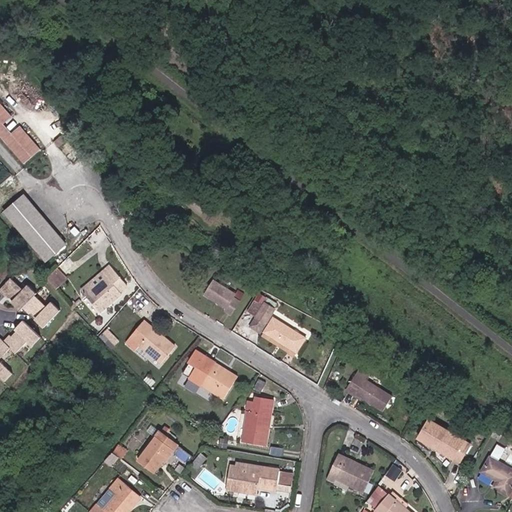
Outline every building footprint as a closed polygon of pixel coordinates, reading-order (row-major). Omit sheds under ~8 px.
[(0,128),(11,119),(0,104),(0,128)] [(41,154),(19,128),(2,143),(24,169),(41,154)] [(66,142),(62,137),(55,143),(60,148),(66,142)] [(66,246),(24,197),(4,214),(46,263),(66,246)] [(119,293),(125,287),(105,269),(100,275),(106,280),(86,301),(101,315),(122,295),(119,293)] [(54,291),(66,279),(57,270),(46,281),(54,291)] [(80,295),(86,301),(106,280),(100,275),(80,295)] [(233,292),(235,289),(215,276),(207,288),(227,302),(233,292)] [(58,311),(49,302),(45,307),(33,296),(35,294),(26,285),(21,290),(9,278),(0,287),(0,293),(4,297),(5,295),(14,304),(12,306),(18,311),(21,308),(27,314),(29,312),(38,321),(36,323),(42,328),(58,311)] [(227,302),(232,308),(239,295),(233,292),(227,302)] [(14,304),(5,295),(4,297),(12,306),(14,304)] [(261,295),(258,300),(268,306),(271,301),(261,295)] [(259,320),(268,306),(258,300),(250,314),(259,320)] [(38,321),(29,312),(27,314),(36,323),(38,321)] [(270,313),(261,328),(293,349),(302,334),(270,313)] [(0,380),(2,383),(10,374),(0,363),(0,357),(8,349),(14,354),(25,341),(30,346),(38,337),(21,321),(16,327),(18,328),(9,337),(7,336),(2,342),(0,340),(0,380)] [(163,366),(178,349),(147,323),(128,345),(137,353),(142,348),(163,366)] [(9,337),(18,328),(16,327),(7,336),(9,337)] [(261,328),(258,332),(291,352),(293,349),(261,328)] [(202,352),(185,374),(194,380),(203,387),(225,404),(242,381),(202,352)] [(391,397),(364,381),(365,378),(357,372),(346,389),(360,399),(381,413),(391,397)] [(203,387),(194,380),(188,388),(198,395),(203,387)] [(344,392),(358,402),(360,399),(346,389),(344,392)] [(273,407),(257,405),(254,419),(250,419),(243,450),(265,456),(270,437),(266,437),(269,421),(271,422),(273,407)] [(269,421),(266,437),(270,437),(278,408),(273,407),(271,422),(269,421)] [(430,420),(418,439),(431,447),(434,444),(449,454),(459,439),(430,420)] [(175,448),(159,436),(155,440),(171,453),(175,448)] [(470,445),(459,439),(449,454),(460,461),(470,445)] [(152,477),(171,453),(155,440),(135,463),(152,477)] [(499,458),(506,449),(499,443),(492,453),(499,458)] [(123,457),(128,449),(119,444),(114,452),(123,457)] [(374,472),(338,456),(327,480),(334,483),(337,479),(364,493),(374,472)] [(511,492),(511,472),(490,459),(480,475),(495,484),(492,489),(508,499),(511,492)] [(275,492),(277,479),(277,477),(258,473),(257,478),(225,473),(222,498),(236,500),(237,494),(255,496),(275,498),(275,492)] [(277,479),(275,492),(289,493),(290,481),(277,479)] [(129,511),(140,502),(122,484),(110,495),(116,500),(103,511),(101,511),(97,508),(93,511),(129,511)] [(393,497),(405,508),(408,504),(397,493),(393,497)] [(237,494),(236,500),(255,502),(255,496),(237,494)] [(393,497),(379,511),(409,511),(405,508),(393,497)] [(140,502),(129,511),(135,511),(143,505),(140,502)]
